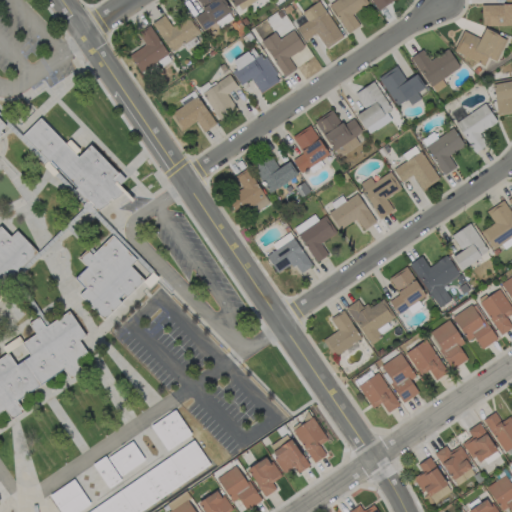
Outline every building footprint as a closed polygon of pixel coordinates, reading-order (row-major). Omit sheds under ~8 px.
[(197,0),(203,10),(194,16),(202,29),(230,11),(223,0),(197,0)] [(230,0),(237,11),(254,0),(230,0)] [(318,0),(301,11),(306,20),(296,26),(304,39),(316,32),(325,47),(341,37),(319,0),(318,0)] [(332,0),(328,2),(346,32),(358,25),(351,12),(366,3),(364,0),(332,0)] [(392,0),(370,0),(376,10),(392,0)] [(511,24),(511,0),(504,0),(504,3),(480,4),(481,25),(511,24)] [(171,26),(163,14),(151,22),(171,51),(199,32),(188,15),(171,26)] [(139,71),(167,53),(149,25),(136,33),(144,44),(128,54),(139,71)] [(462,29),(453,50),(483,64),(487,56),(495,60),(506,38),(483,28),(479,37),(462,29)] [(278,38),(274,31),(260,39),(283,76),(295,68),(287,56),(303,47),(292,29),(278,38)] [(250,77),(259,92),(279,80),(261,52),(255,56),(250,48),(231,60),(236,67),(231,71),(240,84),(250,77)] [(410,57),(430,86),(459,65),(446,48),(430,60),(421,48),(410,57)] [(420,98),(416,91),(423,87),(416,73),(404,79),(397,65),(378,75),(394,105),(406,99),(408,104),(420,98)] [(236,87),(230,75),(202,88),(216,119),(235,110),(227,91),(236,87)] [(511,111),(511,78),(492,80),(496,113),(511,111)] [(364,127),(391,107),(371,80),(354,93),(364,108),(355,115),(364,127)] [(214,124),(199,96),(170,111),(180,129),(196,121),(201,131),(214,124)] [(454,121),(473,152),(485,144),(478,132),(496,121),(484,102),(454,121)] [(360,131),(353,118),(339,124),(332,110),(316,118),(334,156),(359,145),(354,134),(360,131)] [(367,126),(371,132),(387,122),(383,116),(367,126)] [(23,134),(41,118),(79,153),(92,145),(115,169),(124,179),(125,193),(97,208),(23,134)] [(0,119),(9,129),(0,137),(0,119)] [(328,153),(309,124),(291,135),(302,152),(291,159),(300,171),(328,153)] [(463,146),(453,128),(425,143),(442,174),(456,167),(449,154),(463,146)] [(392,168),(400,181),(411,174),(421,189),(438,179),(420,150),(392,168)] [(297,177),(289,161),(276,167),(270,155),(253,163),(266,191),(297,177)] [(234,175),(242,188),(227,197),(237,214),(250,206),(253,212),(268,203),(247,167),(234,175)] [(358,183),(379,218),(394,209),(386,196),(400,188),(389,171),(372,181),(369,176),(358,183)] [(339,229),(356,218),(363,229),(375,221),(356,193),(327,211),(339,229)] [(511,239),(511,214),(502,199),(485,210),(493,222),(482,230),(495,250),(511,239)] [(294,226),(314,261),(328,253),(320,241),(334,233),(323,215),(317,219),(314,214),(294,226)] [(450,234),(460,250),(451,256),(460,268),(488,250),(469,222),(450,234)] [(0,228),(16,232),(39,251),(0,288),(0,228)] [(74,276),(86,265),(111,237),(134,258),(128,264),(146,282),(128,296),(124,292),(118,295),(120,304),(102,318),(80,290),(84,284),(74,276)] [(311,265),(292,237),(265,255),(277,272),(292,262),(299,272),(311,265)] [(458,274),(446,254),(427,266),(421,255),(410,262),(436,307),(450,299),(441,284),(458,274)] [(388,300),(397,313),(425,294),(405,265),(388,277),(398,293),(388,300)] [(511,273),(499,283),(511,300),(511,273)] [(478,301),(500,334),(511,326),(505,316),(511,310),(511,309),(498,288),(478,301)] [(345,307),(369,343),(381,336),(376,328),(394,316),(382,297),(363,309),(357,299),(345,307)] [(496,338),(472,301),(451,316),(467,340),(473,336),(481,348),(496,338)] [(322,338),(332,355),(360,338),(342,309),(329,317),(337,329),(322,338)] [(0,411),(10,404),(63,369),(72,375),(81,367),(85,353),(86,336),(71,311),(0,358),(0,411)] [(428,331),(451,368),(466,358),(458,345),(463,342),(448,318),(428,331)] [(428,369),(434,378),(445,372),(426,338),(405,350),(418,374),(428,369)] [(417,392),(409,378),(414,375),(400,352),(379,365),(402,401),(417,392)] [(399,404),(377,371),(356,385),(371,407),(380,402),(386,412),(399,404)] [(150,425),(175,408),(192,433),(167,450),(167,448),(165,447),(150,425)] [(482,419),(504,451),(511,445),(511,419),(509,415),(500,421),(493,411),(482,419)] [(292,427),(311,462),(325,455),(318,443),(326,439),(313,416),(292,427)] [(466,429),(471,436),(462,442),(476,463),(496,450),(478,422),(466,429)] [(89,511),(139,511),(207,464),(192,438),(173,452),(89,511)] [(297,473),(308,466),(290,438),(270,451),(283,472),(293,466),(297,473)] [(108,457),(120,475),(144,458),(131,440),(108,457)] [(474,472),(458,445),(448,450),(445,445),(434,451),(454,484),(474,472)] [(92,464),(105,455),(121,480),(109,488),(92,464)] [(276,488),(271,481),(279,476),(267,455),(246,467),(263,495),(276,488)] [(450,490),(428,456),(416,464),(421,471),(415,476),(431,501),(450,490)] [(238,497),(244,509),(258,501),(238,464),(216,475),(230,501),(238,497)] [(485,486),(501,510),(506,506),(510,511),(511,511),(511,483),(505,473),(485,486)] [(50,495),(60,511),(76,511),(91,503),(73,478),(63,485),(62,487),(61,487),(50,495)] [(225,511),(231,508),(218,488),(197,501),(203,511),(225,511)] [(467,510),(468,511),(496,511),(487,497),(467,510)] [(196,511),(188,498),(167,511),(168,511),(196,511)] [(377,511),(372,503),(362,510),(358,504),(347,511),(346,511),(377,511)]
